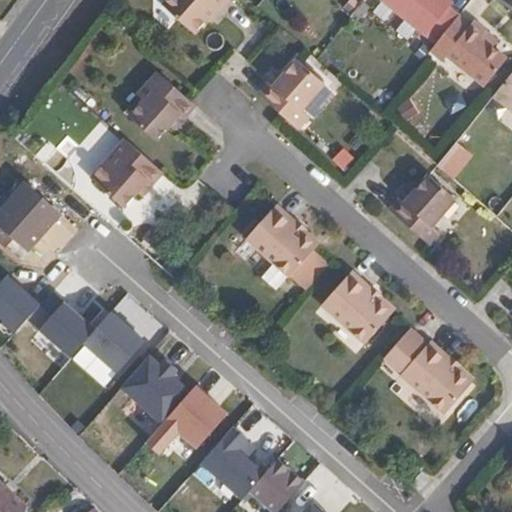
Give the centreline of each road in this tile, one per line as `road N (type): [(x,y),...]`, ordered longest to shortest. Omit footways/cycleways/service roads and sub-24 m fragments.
road 1 (residential): [(397,511),(94,246)]
road 2 (residential): [(218,101),(511,356)]
road 3 (tertiary): [(130,511),(0,377)]
road 4 (residential): [(427,511),(511,417)]
